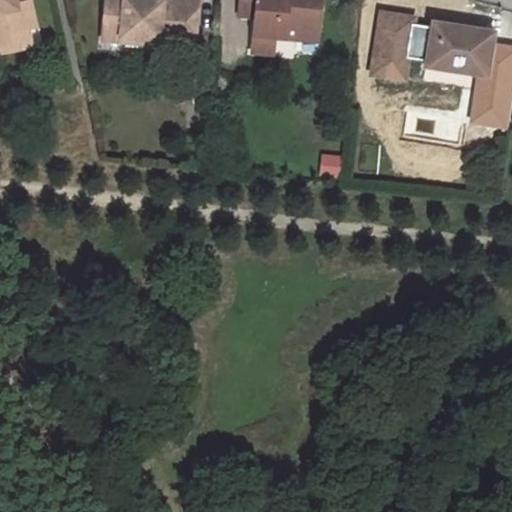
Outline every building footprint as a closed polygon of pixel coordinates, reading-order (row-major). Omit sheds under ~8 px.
[(0,0),(0,45),(11,43),(13,53),(31,48),(27,28),(35,27),(30,2),(26,3),(14,6),(12,0),(0,0)] [(103,0),(101,21),(107,28),(118,29),(118,31),(124,38),(139,39),(146,34),(158,35),(192,38),(195,0),(103,0)] [(314,40),(318,0),(235,0),(234,16),(251,18),(247,52),(270,54),(272,36),(314,40)] [(101,21),(100,35),(124,38),(118,31),(118,29),(107,28),(101,21)] [(473,89),(508,95),(511,67),(511,48),(487,44),(490,31),(428,21),(428,26),(407,22),(401,56),(423,59),(422,64),(461,70),(476,72),(473,89)] [(296,58),(297,42),(276,40),(275,56),(296,58)] [(11,43),(0,45),(0,46),(2,55),(13,53),(11,43)] [(458,87),(473,89),(476,72),(461,70),(458,87)] [(503,126),(506,106),(489,103),(485,123),(503,126)]
